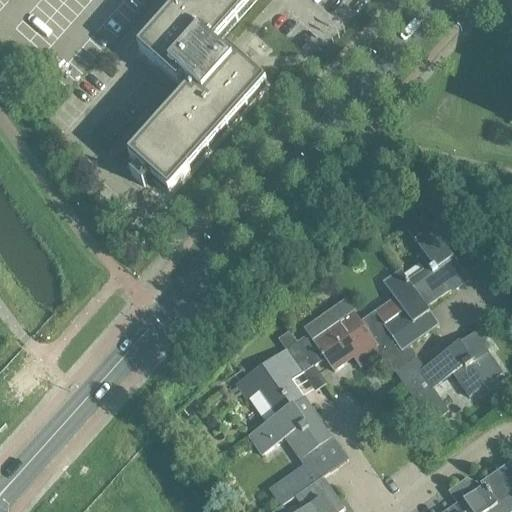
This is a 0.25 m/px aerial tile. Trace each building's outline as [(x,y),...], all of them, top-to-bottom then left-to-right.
[(256,0),(185,0),(139,51),(178,87),(185,79),(194,87),(128,160),(138,168),(131,176),(144,188),(151,180),(169,197),(268,87),(228,51),(222,57),(212,49),(256,0)] [(115,111),(102,127),(115,138),(128,123),(115,111)] [(425,273),(409,284),(426,309),(467,280),(425,220),(408,232),(425,255),(416,261),(425,273)] [(426,309),(409,284),(401,272),(384,284),(405,313),(385,326),(376,314),(361,324),(353,314),(353,315),(381,355),(382,355),(396,375),(417,360),(409,349),(439,327),(426,309)] [(353,314),(344,301),(304,330),(309,337),(314,343),(353,314)] [(309,337),(297,346),(313,369),(326,361),(335,374),(355,360),(361,370),(381,355),(353,315),(314,343),(309,337)] [(425,371),(417,360),(396,375),(432,426),(449,414),(433,391),(453,377),(470,399),(504,375),(476,336),(425,371)] [(250,401),(268,426),(305,401),(293,384),(313,369),(297,346),(237,388),(247,403),(250,401)] [(305,400),(305,401),(268,426),(244,444),(256,462),(285,442),(299,462),(332,438),(317,419),(318,418),(305,400)] [(349,462),(332,438),(299,462),(304,469),(271,493),(283,510),(296,500),(324,480),(349,462)] [(450,494),(459,506),(462,511),(491,511),(511,497),(511,463),(475,490),(468,481),(450,494)] [(324,480),(296,500),(304,511),(284,511),(283,510),(278,511),(344,511),(345,511),(324,480)]
